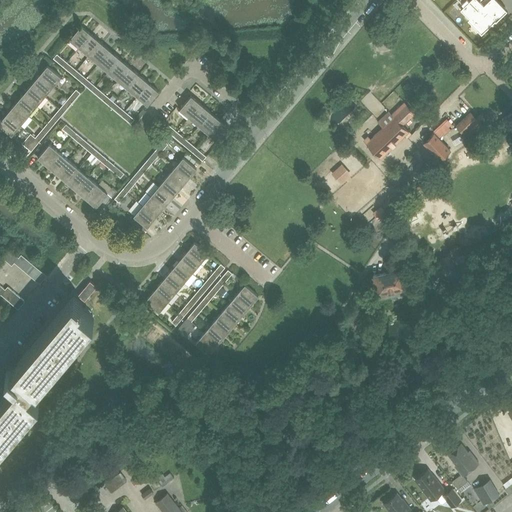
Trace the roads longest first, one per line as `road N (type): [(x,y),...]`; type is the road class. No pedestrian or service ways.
road 1 (primary): [(318,511),(511,362)]
road 2 (unclassified): [(262,127),(156,247),(129,253),(93,235)]
road 3 (unclassified): [(370,0),(262,127)]
road 4 (residential): [(262,127),(190,66),(149,114)]
road 5 (residential): [(7,336),(93,235)]
road 6 (track): [(385,247),(467,280),(511,277)]
road 7 (unclassified): [(93,235),(0,157)]
